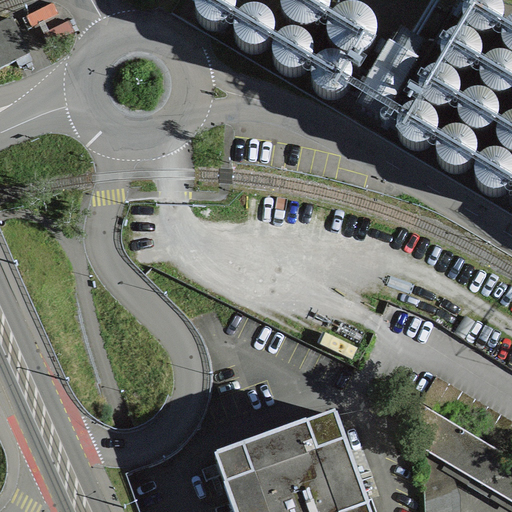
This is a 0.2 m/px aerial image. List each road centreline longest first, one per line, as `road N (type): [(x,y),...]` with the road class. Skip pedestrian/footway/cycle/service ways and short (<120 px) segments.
road 1 (secondary): [(119,128),(99,234),(106,262),(179,336),(190,387),(165,431),(140,445),(50,441)]
road 2 (unclassified): [(511,231),(336,121),(232,88),(183,82)]
road 3 (residential): [(183,82),(167,44),(142,32),(114,36),(86,68)]
road 4 (unknown): [(402,511),(360,386)]
